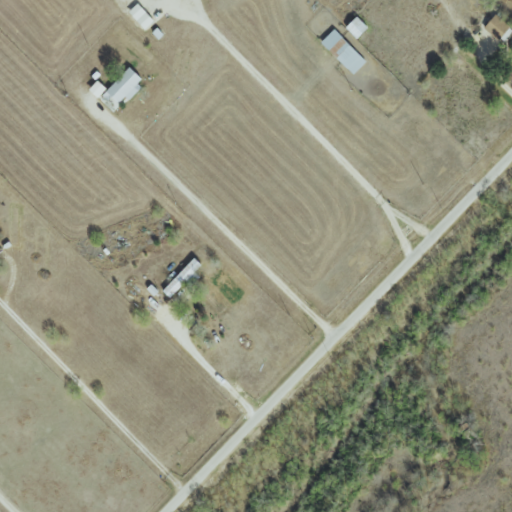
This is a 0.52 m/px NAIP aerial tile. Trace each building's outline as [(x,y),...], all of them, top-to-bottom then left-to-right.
[(482,28),(497,40),(508,26),(493,14),(482,28)] [(354,39),(366,27),(354,16),(343,27),(354,39)] [(351,75),(364,62),(332,29),(319,42),(351,75)] [(511,64),(502,75),(511,84),(511,64)] [(86,90),(95,98),(103,89),(95,81),(86,90)] [(199,265),(192,258),(160,291),(168,298),(199,265)]
